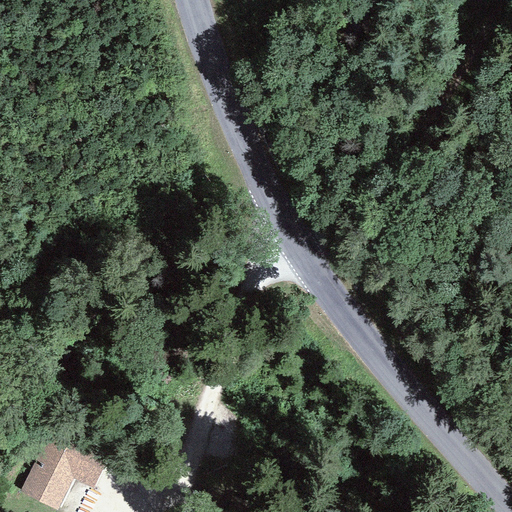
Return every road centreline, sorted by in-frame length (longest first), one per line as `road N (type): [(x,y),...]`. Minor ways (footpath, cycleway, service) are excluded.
road 1 (tertiary): [(511,508),(407,391),(292,239),(235,119),(194,0)]
road 2 (track): [(511,5),(304,255)]
road 3 (track): [(185,511),(254,267),(292,239)]
